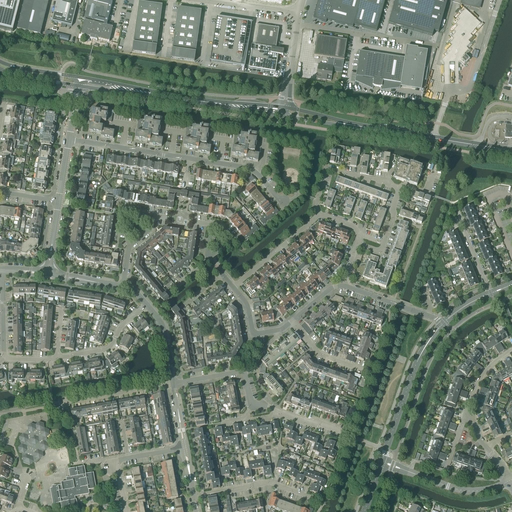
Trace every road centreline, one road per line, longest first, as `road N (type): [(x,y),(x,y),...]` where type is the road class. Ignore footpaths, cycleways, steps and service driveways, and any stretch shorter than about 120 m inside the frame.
road 1 (residential): [(286,206),(251,168),(68,139)]
road 2 (tertiary): [(511,150),(284,109)]
road 3 (tertiary): [(284,109),(77,80)]
road 4 (tertiary): [(383,460),(414,369),(443,322)]
road 5 (unclassified): [(435,46),(298,25)]
road 6 (residential): [(193,495),(271,483),(328,495)]
road 7 (residential): [(391,466),(459,490),(510,480)]
road 8 (residential): [(52,402),(174,384)]
road 9 (residential): [(319,214),(328,166),(400,185)]
